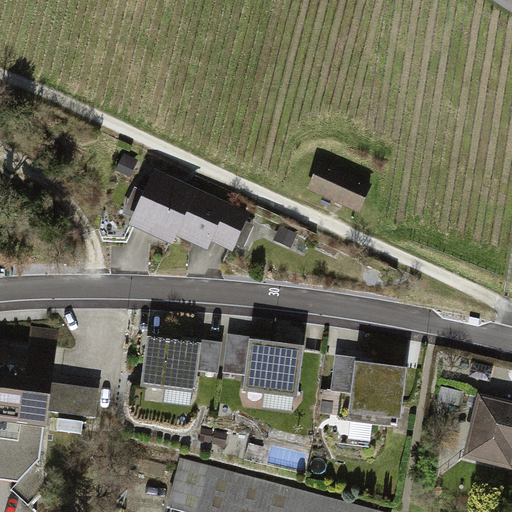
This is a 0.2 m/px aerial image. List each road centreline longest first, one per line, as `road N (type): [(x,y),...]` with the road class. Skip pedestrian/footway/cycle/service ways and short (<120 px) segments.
road 1 (track): [(0,74),(511,308)]
road 2 (residential): [(0,292),(242,292),(437,319),(511,338)]
